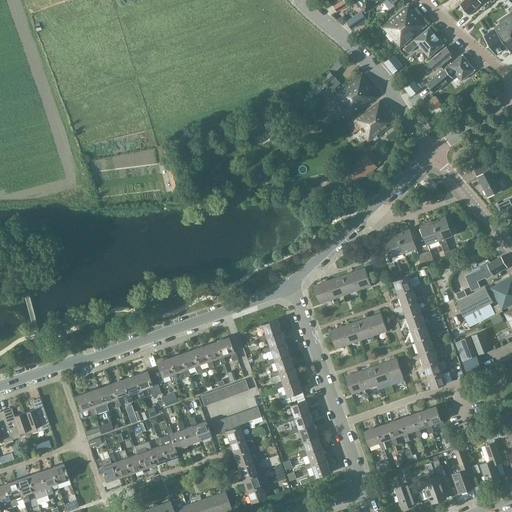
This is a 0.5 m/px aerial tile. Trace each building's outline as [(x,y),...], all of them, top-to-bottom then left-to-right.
[(336,12),(347,6),(343,0),(333,6),(336,12)] [(385,1),(384,0),(356,0),(364,13),(383,2),(385,1)] [(388,9),(394,4),(393,3),(396,0),(384,0),(385,1),(383,2),(388,9)] [(464,0),(460,4),(469,15),(485,0),(464,0)] [(412,11),(408,5),(382,27),(400,48),(427,25),(413,10),(412,11)] [(350,29),(352,28),(365,19),(361,12),(346,23),(350,29)] [(495,28),(484,35),(497,55),(507,48),(511,55),(511,54),(511,12),(510,14),(498,22),(499,24),(494,28),(495,28)] [(418,45),(421,49),(429,58),(444,45),(429,27),(404,48),(408,53),(418,45)] [(446,47),(425,64),(428,68),(432,65),(436,70),(453,55),(452,53),(452,52),(449,48),(447,49),(446,47)] [(461,81),(471,72),(475,70),(462,55),(427,83),(435,92),(452,78),(456,74),(461,81)] [(393,56),(384,63),(392,73),(401,66),(393,56)] [(321,79),(310,92),(313,95),(315,96),(316,95),(324,86),(324,87),(327,85),(327,86),(336,78),(332,74),(329,71),(321,78),(321,79)] [(350,116),(377,97),(362,75),(335,94),(350,116)] [(412,82),(404,89),(407,92),(411,96),(419,90),(412,82)] [(432,94),(426,99),(428,102),(426,103),(432,111),(441,104),(436,96),(434,97),(432,94)] [(368,142),(395,124),(379,101),(343,127),(349,136),(359,129),(368,142)] [(367,154),(339,177),(347,188),(376,166),(381,161),(373,150),(367,154)] [(471,166),(476,175),(477,177),(488,197),(502,190),(491,169),(490,170),(484,159),(471,166)] [(509,199),(497,204),(500,212),(506,209),(509,215),(511,213),(511,206),(509,199)] [(445,217),(433,221),(440,240),(445,238),(452,236),(445,217)] [(433,221),(421,225),(427,244),(439,240),(440,240),(433,221)] [(397,234),(404,253),(416,248),(409,229),(397,234)] [(391,257),(404,253),(397,234),(385,238),(391,257)] [(450,251),(444,253),(446,259),(447,259),(463,253),(461,247),(450,251)] [(424,253),(428,265),(434,263),(430,251),(424,253)] [(422,267),(428,265),(424,253),(418,255),(422,267)] [(473,273),(465,276),(472,290),(480,287),(477,281),(485,277),(487,279),(507,267),(501,257),(490,263),(489,261),(486,263),(479,267),(481,269),(473,273)] [(393,278),(399,276),(394,263),(388,266),(393,278)] [(352,273),(358,290),(371,286),(365,268),(352,273)] [(426,268),(418,271),(420,277),(428,274),(426,268)] [(394,282),(398,293),(413,288),(409,279),(417,277),(415,272),(407,275),(407,277),(394,282)] [(345,295),(358,290),(352,273),(339,277),(345,295)] [(502,310),(511,304),(511,276),(490,288),(502,310)] [(333,299),(345,295),(339,277),(326,282),(333,299)] [(320,304),(333,299),(326,282),(313,286),(320,304)] [(398,293),(402,305),(417,300),(414,292),(421,289),(420,284),(412,287),(413,288),(398,293)] [(457,301),(454,303),(455,306),(458,304),(464,317),(469,327),(495,314),(492,308),(490,304),(492,302),(484,287),(457,301)] [(457,300),(465,296),(462,290),(455,294),(457,300)] [(402,305),(406,317),(421,312),(421,311),(418,303),(425,300),(424,296),(416,299),(417,300),(402,305)] [(406,317),(411,329),(425,324),(425,322),(422,315),(430,312),(428,308),(421,311),(421,312),(406,317)] [(368,318),(374,335),(387,331),(381,313),(368,318)] [(361,340),(374,335),(368,318),(355,322),(361,340)] [(266,335),(258,337),(259,340),(260,342),(268,339),(267,337),(282,332),(277,320),(263,325),(266,335)] [(411,329),(415,341),(429,336),(429,335),(426,327),(434,324),(432,320),(425,322),(425,324),(411,329)] [(348,344),(361,340),(355,322),(342,327),(348,344)] [(335,349),(348,344),(342,327),(329,331),(335,349)] [(483,331),(471,335),(478,355),(491,350),(483,331)] [(270,347),(263,349),(264,352),(264,354),(272,351),(271,349),(286,344),(282,332),(267,337),(268,339),(270,347)] [(415,341),(419,353),(434,348),(431,339),(438,336),(437,332),(429,335),(429,336),(415,341)] [(470,336),(461,339),(468,359),(478,355),(470,336)] [(228,337),(216,341),(221,356),(222,356),(230,353),(233,361),(237,359),(234,351),(233,351),(228,337)] [(216,341),(204,346),(209,360),(211,360),(218,357),(221,365),(224,364),(225,363),(222,356),(221,356),(216,341)] [(275,359),(267,361),(268,364),(268,365),(276,363),(275,361),(290,356),(286,344),(271,349),(272,351),(275,359)] [(419,353),(423,365),(438,359),(437,358),(435,351),(442,348),(441,344),(433,346),(434,348),(419,353)] [(204,346),(192,350),(197,365),(199,364),(207,361),(209,369),(212,368),(214,367),(211,360),(209,360),(204,346)] [(192,350),(180,354),(185,369),(187,368),(194,366),(197,373),(200,372),(202,372),(199,364),(197,365),(192,350)] [(180,354),(168,358),(173,373),(175,373),(183,370),(185,377),(188,376),(190,376),(187,368),(185,369),(180,354)] [(423,365),(427,377),(442,371),(442,370),(439,363),(446,360),(445,355),(437,358),(438,359),(423,365)] [(279,370),(271,373),(272,376),(273,377),(280,375),(280,373),(294,368),(290,356),(275,361),(276,363),(279,370)] [(158,367),(152,369),(157,383),(163,381),(162,377),(169,375),(170,378),(171,378),(173,382),(176,380),(178,380),(175,373),(173,373),(168,358),(163,360),(162,359),(161,358),(157,359),(156,361),(157,362),(156,363),(158,367)] [(384,363),(390,381),(403,376),(397,359),(384,363)] [(377,385),(390,381),(384,363),(371,368),(377,385)] [(427,377),(432,389),(446,384),(443,375),(451,372),(449,367),(442,370),(442,371),(427,377)] [(283,382),(275,385),(276,388),(277,389),(284,387),(284,385),(298,380),(294,368),(280,373),(280,375),(283,382)] [(364,390),(377,385),(371,368),(358,372),(364,390)] [(147,371),(135,375),(140,390),(141,390),(149,387),(150,391),(152,396),(161,393),(159,388),(157,383),(152,369),(147,371)] [(233,371),(227,373),(230,381),(236,379),(233,371)] [(351,394),(364,390),(358,372),(345,377),(351,394)] [(135,375),(123,380),(128,394),(129,394),(137,391),(140,399),(144,398),(141,390),(140,390),(135,375)] [(123,380),(111,384),(116,399),(118,398),(125,396),(128,403),(131,402),(132,402),(129,394),(128,394),(123,380)] [(239,382),(243,392),(249,390),(245,380),(239,382)] [(287,394),(280,397),(282,405),(297,400),(304,397),(302,392),(303,392),(298,380),(284,385),(284,387),(287,394)] [(237,394),(243,392),(239,382),(234,384),(237,394)] [(111,384),(99,388),(104,403),(106,403),(113,400),(116,407),(119,406),(120,406),(118,398),(116,399),(111,384)] [(232,396),(237,394),(234,384),(228,386),(232,396)] [(226,398),(232,396),(228,386),(222,388),(226,398)] [(99,388),(87,392),(92,407),(94,407),(97,414),(108,410),(106,403),(104,403),(99,388)] [(221,400),(226,398),(222,388),(217,390),(221,400)] [(215,402),(221,400),(217,390),(211,392),(215,402)] [(87,392),(75,396),(80,411),(90,408),(92,416),(97,414),(94,407),(92,407),(87,392)] [(209,404),(215,402),(211,392),(206,394),(209,404)] [(162,397),(165,406),(177,401),(173,393),(162,397)] [(204,406),(209,404),(206,394),(200,396),(204,406)] [(295,415),(287,418),(288,421),(288,422),(296,420),(295,418),(310,413),(306,401),(305,401),(304,397),(297,400),(298,403),(292,406),(295,415)] [(24,413),(31,433),(36,431),(35,427),(40,426),(41,430),(50,426),(40,398),(32,401),(34,409),(24,413)] [(132,405),(126,407),(131,423),(137,421),(134,413),(132,405)] [(257,406),(252,408),(255,419),(261,417),(257,406)] [(441,421),(436,406),(424,410),(429,425),(431,425),(438,422),(441,430),(445,428),(443,420),(441,421)] [(154,407),(148,409),(150,417),(156,415),(156,414),(155,410),(154,407)] [(252,408),(246,410),(250,421),(254,420),(254,419),(255,419),(252,408)] [(31,433),(24,413),(14,416),(11,409),(3,411),(13,440),(20,437),(19,433),(24,432),(25,435),(31,433)] [(246,410),(240,412),(244,423),(247,422),(250,421),(246,410)] [(429,425),(424,410),(413,415),(418,429),(419,429),(426,426),(429,434),(432,433),(434,432),(431,425),(429,425)] [(4,443),(13,440),(3,411),(0,412),(0,439),(3,439),(4,443)] [(140,411),(134,413),(137,421),(143,419),(140,411)] [(147,411),(141,413),(143,419),(149,417),(147,411)] [(240,412),(235,414),(239,425),(244,423),(240,412)] [(296,420),(288,422),(292,434),(300,431),(300,430),(314,425),(310,413),(295,418),(296,420)] [(235,414),(229,416),(233,427),(239,425),(235,414)] [(422,437),(419,429),(418,429),(413,415),(400,419),(406,433),(407,433),(415,430),(417,438),(422,437)] [(229,416),(224,418),(228,429),(233,427),(229,416)] [(157,417),(151,419),(153,425),(159,423),(157,417)] [(193,426),(198,440),(211,436),(205,421),(196,425),(193,417),(189,419),(192,426),(193,426)] [(224,418),(218,420),(223,432),(225,431),(224,430),(228,429),(224,418)] [(400,419),(389,423),(394,437),(395,437),(402,434),(405,442),(410,441),(407,433),(406,433),(400,419)] [(218,420),(213,422),(217,434),(223,432),(218,420)] [(187,445),(198,440),(193,426),(192,426),(184,429),(182,421),(177,423),(180,430),(181,430),(187,445)] [(239,426),(225,431),(229,443),(244,438),(243,436),(240,429),(248,426),(247,422),(244,423),(239,425),(239,426)] [(110,423),(98,427),(100,434),(113,430),(110,423)] [(377,427),(382,442),(383,441),(391,439),(393,446),(398,445),(395,437),(394,437),(389,423),(377,427)] [(295,441),(296,444),(297,446),(304,443),(304,442),(318,437),(314,425),(300,430),(300,431),(303,439),(295,441)] [(175,449),(187,445),(181,430),(180,430),(172,433),(169,426),(165,427),(168,435),(169,434),(172,442),(175,449)] [(511,426),(500,431),(501,436),(511,432),(511,426)] [(86,438),(87,438),(100,434),(98,427),(84,432),(86,438)] [(386,449),(383,441),(382,442),(377,427),(364,431),(369,446),(379,443),(381,451),(386,449)] [(244,438),(229,443),(233,455),(248,450),(247,448),(245,441),(252,438),(251,433),(243,436),(244,438)] [(169,434),(168,435),(160,438),(160,437),(156,439),(159,446),(160,446),(165,461),(177,456),(175,449),(172,442),(169,434)] [(90,448),(102,443),(105,442),(103,436),(99,437),(100,437),(88,441),(90,448)] [(307,450),(299,453),(300,456),(301,458),(308,455),(308,453),(322,448),(318,437),(304,442),(304,443),(307,450)] [(48,440),(36,445),(38,451),(51,447),(48,440)] [(153,465),(165,461),(160,446),(159,446),(151,449),(148,441),(144,443),(147,451),(148,450),(153,465)] [(487,483),(501,479),(496,464),(501,462),(494,442),(487,445),(492,461),(481,465),(487,483)] [(141,469),(153,465),(148,450),(147,451),(144,443),(137,446),(132,447),(135,455),(136,454),(141,469)] [(248,450),(233,455),(238,467),(252,462),(252,460),(249,453),(257,450),(255,447),(255,445),(247,448),(248,450)] [(460,465),(461,470),(452,474),(459,493),(472,489),(468,477),(474,475),(464,446),(454,450),(460,465)] [(311,463),(303,465),(304,468),(305,470),(313,467),(312,465),(327,461),(322,448),(308,453),(308,455),(311,463)] [(129,473),(141,469),(136,454),(135,455),(127,458),(125,450),(120,451),(123,459),(124,459),(129,473)] [(117,477),(129,473),(124,459),(123,459),(115,462),(113,454),(109,456),(109,457),(111,463),(112,463),(117,477)] [(399,455),(394,457),(397,467),(403,465),(399,455)] [(446,498),(442,487),(448,485),(439,460),(437,456),(431,459),(437,476),(423,481),(425,489),(427,488),(432,503),(446,498)] [(105,482),(117,477),(112,463),(111,463),(109,457),(101,461),(101,458),(96,460),(99,468),(100,467),(103,474),(99,475),(101,481),(105,480),(105,482)] [(252,462),(238,467),(242,479),(256,473),(256,472),(253,464),(261,462),(260,459),(259,457),(252,460),(252,462)] [(290,460),(283,463),(286,470),(292,467),(290,460)] [(315,474),(300,480),(302,484),(317,479),(317,477),(331,472),(327,461),(312,465),(313,467),(315,474)] [(64,464),(52,469),(57,484),(69,480),(64,464)] [(407,481),(413,479),(409,466),(402,468),(407,481)] [(52,469),(40,473),(45,488),(48,494),(53,492),(51,486),(57,484),(52,469)] [(256,473),(242,479),(246,490),(261,485),(260,484),(257,477),(265,474),(264,471),(264,469),(256,472),(256,473)] [(40,473),(28,477),(34,492),(36,499),(48,495),(48,494),(45,488),(40,473)] [(28,477),(17,481),(24,503),(29,501),(27,495),(34,492),(28,477)] [(17,481),(5,485),(12,507),(17,505),(17,507),(24,504),(23,503),(24,503),(17,481)] [(261,485),(246,490),(250,503),(265,497),(262,488),(269,486),(268,482),(268,481),(260,484),(261,485)] [(402,509),(415,504),(408,483),(395,488),(402,509)] [(5,485),(0,486),(0,503),(3,503),(4,506),(10,503),(11,507),(12,507),(5,485)] [(212,496),(217,511),(222,511),(231,509),(225,492),(212,496)] [(203,511),(217,511),(212,496),(199,501),(203,511)] [(69,504),(65,505),(67,511),(72,511),(79,508),(79,507),(76,501),(69,504)] [(157,506),(159,511),(173,511),(172,508),(170,502),(170,501),(157,506)] [(189,511),(203,511),(199,501),(187,505),(189,511)]
